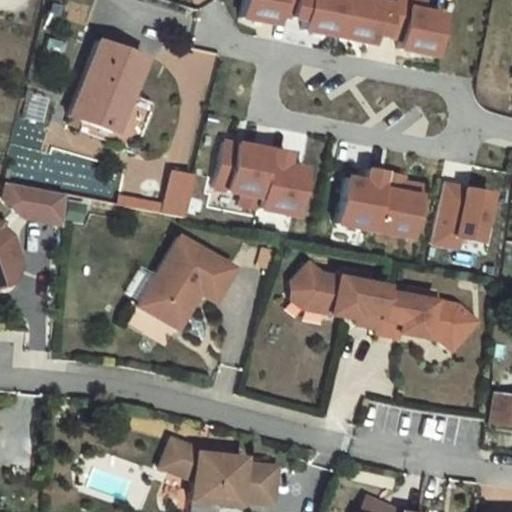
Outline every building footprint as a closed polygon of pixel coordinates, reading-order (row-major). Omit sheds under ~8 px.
[(436,53),(443,11),(424,8),(424,0),(394,0),(395,1),(385,0),(247,0),(244,23),(279,29),(280,19),(308,23),(306,33),(374,43),(376,33),(404,38),(403,47),(436,53)] [(147,62),(101,45),(72,119),(112,134),(125,101),(131,103),(147,62)] [(131,103),(125,101),(112,134),(118,137),(131,103)] [(309,166),(290,164),(291,152),(228,142),(221,190),(250,194),(248,206),(302,214),(309,166)] [(188,210),(194,176),(174,172),(168,207),(188,210)] [(343,228),(417,239),(424,186),(406,184),(407,177),(370,172),(368,184),(349,182),(343,228)] [(493,190),(446,183),(437,242),(465,246),(466,237),(486,239),(493,190)] [(62,197),(7,187),(5,202),(22,220),(60,227),(62,197)] [(168,207),(166,214),(186,218),(188,210),(168,207)] [(0,288),(13,283),(21,266),(11,237),(2,230),(1,223),(0,222),(0,288)] [(234,265),(179,236),(140,306),(163,318),(169,307),(187,317),(201,292),(216,300),(234,265)] [(477,324),(457,306),(436,302),(437,295),(409,290),(408,297),(387,293),(388,288),(367,285),(368,277),(340,272),(339,280),(322,276),(308,265),(291,286),(309,301),(333,306),(332,316),(349,320),(350,314),(360,315),(359,321),(358,326),(379,331),(378,336),(400,339),(401,335),(402,329),(411,331),(410,337),(428,340),(430,329),(446,332),(460,344),(477,324)] [(332,316),(333,306),(309,301),(291,286),(292,302),(305,312),(332,316)] [(187,317),(169,307),(163,318),(181,328),(187,317)] [(460,344),(446,332),(430,329),(428,340),(441,342),(453,352),(460,344)] [(511,395),(502,394),(498,429),(511,430),(511,395)] [(190,442),(163,434),(154,463),(166,467),(169,456),(188,462),(188,473),(187,493),(236,495),(235,490),(271,490),(272,453),(236,452),(236,447),(190,446),(190,442)] [(188,462),(169,456),(166,467),(188,473),(188,462)] [(421,511),(426,497),(373,484),(372,495),(369,504),(365,511),(421,511)]
